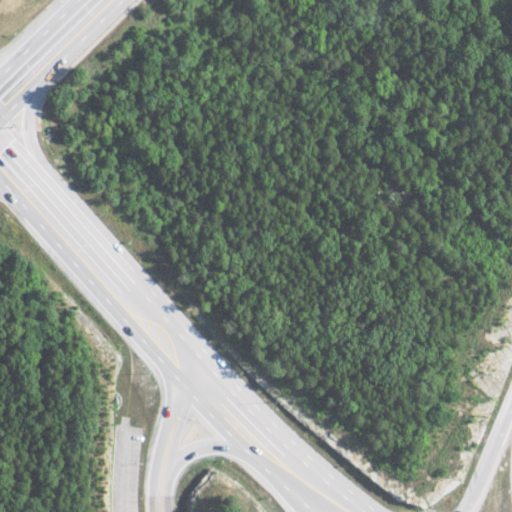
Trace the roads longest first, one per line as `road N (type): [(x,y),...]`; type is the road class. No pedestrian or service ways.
road 1 (primary): [(347,511),(191,366),(0,152)]
road 2 (residential): [(166,511),(167,465),(191,366)]
road 3 (primary): [(0,90),(93,0)]
